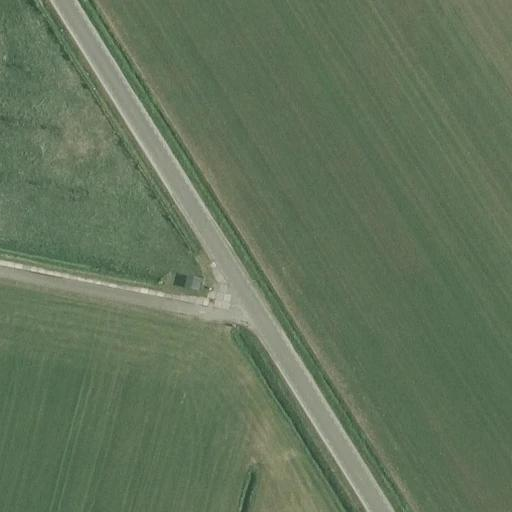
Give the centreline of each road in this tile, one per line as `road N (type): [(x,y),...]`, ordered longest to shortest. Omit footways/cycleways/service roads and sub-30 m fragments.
road 1 (tertiary): [(368,511),(47,0)]
road 2 (unknown): [(244,318),(0,270)]
